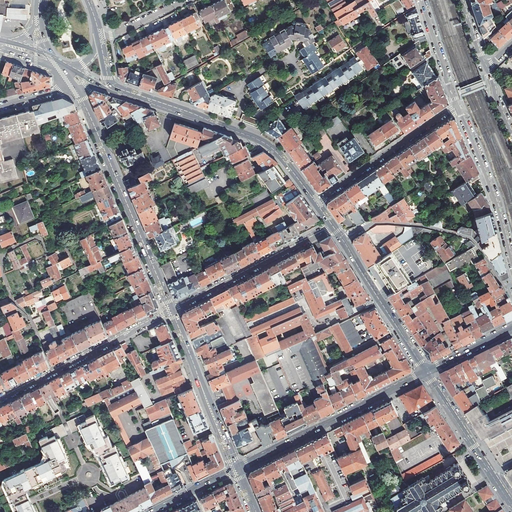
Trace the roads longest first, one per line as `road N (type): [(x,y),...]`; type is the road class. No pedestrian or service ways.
road 1 (secondary): [(73,87),(170,311)]
road 2 (secondary): [(314,201),(260,139),(116,91)]
road 3 (secondary): [(425,373),(237,468)]
road 4 (residential): [(0,400),(170,311)]
road 5 (residential): [(170,311),(333,227)]
road 6 (residential): [(457,106),(314,201)]
road 7 (secondary): [(170,311),(237,468)]
road 8 (residential): [(457,106),(511,266)]
road 9 (residential): [(511,283),(501,281),(466,236),(373,223)]
road 10 (secondary): [(425,373),(342,239)]
road 11 (secondary): [(511,505),(425,373)]
